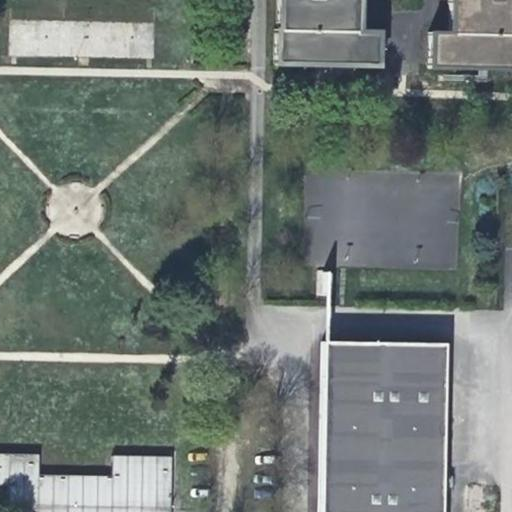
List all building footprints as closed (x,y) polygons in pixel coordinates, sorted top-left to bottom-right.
[(278,0),(277,29),(274,29),(273,63),(376,66),(377,32),(357,31),(358,0),(278,0)] [(511,0),(449,0),(448,34),(429,33),(429,68),(511,69),(511,0)] [(156,61),(157,23),(12,20),(11,58),(156,61)] [(435,511),(440,340),(318,338),(313,511),(435,511)] [(170,511),(171,455),(112,455),(112,475),(39,475),(39,454),(0,453),(0,511),(170,511)]
